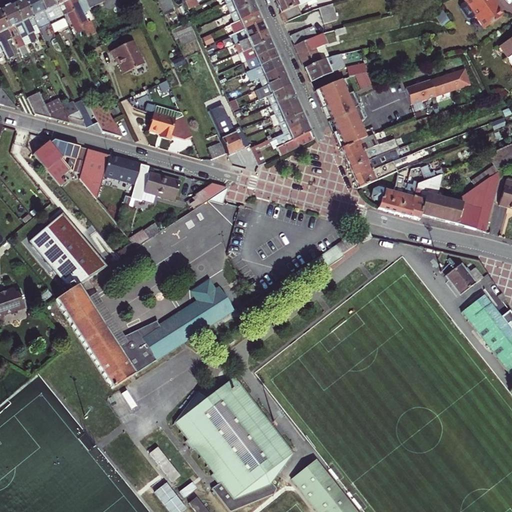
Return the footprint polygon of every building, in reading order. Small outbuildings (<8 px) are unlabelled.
[(27,36),(31,44),(36,41),(34,35),(30,28),(36,25),(23,0),(21,0),(12,5),(27,36)] [(37,0),(23,0),(36,25),(38,30),(49,24),(37,0)] [(37,0),(49,24),(53,33),(67,27),(62,16),(54,0),(37,0)] [(54,0),(62,16),(67,13),(73,26),(79,23),(68,0),(54,0)] [(88,22),(84,13),(90,10),(90,9),(85,0),(68,0),(79,23),(83,31),(86,38),(95,34),(90,21),(88,22)] [(107,0),(85,0),(90,9),(103,3),(103,2),(107,0)] [(156,0),(163,13),(173,9),(168,0),(156,0)] [(188,0),(184,2),(188,10),(196,7),(193,0),(188,0)] [(236,0),(226,5),(229,14),(253,3),(251,0),(236,0)] [(284,0),(275,4),(284,24),(301,16),(297,7),(298,6),(296,1),(299,0),(284,0)] [(413,0),(416,8),(435,3),(432,0),(413,0)] [(464,0),(484,28),(504,15),(493,0),(464,0)] [(226,16),(230,25),(257,13),(253,3),(229,14),(226,16)] [(442,4),(444,11),(451,10),(449,3),(442,4)] [(23,47),(25,46),(21,39),(27,36),(12,5),(0,10),(0,13),(11,37),(17,49),(23,47)] [(318,9),(323,24),(336,20),(331,5),(318,9)] [(436,17),(442,25),(449,21),(443,12),(436,17)] [(0,43),(8,60),(13,57),(5,40),(11,37),(0,13),(0,43)] [(228,37),(231,36),(261,22),(257,13),(230,25),(224,28),(228,37)] [(202,27),(203,27),(199,18),(193,21),(195,27),(196,27),(197,29),(202,27)] [(171,31),(175,39),(178,37),(193,31),(189,22),(171,31)] [(265,31),(261,22),(231,36),(235,45),(265,31)] [(73,26),(77,34),(83,31),(79,23),(73,26)] [(30,28),(34,35),(40,33),(38,30),(36,25),(30,28)] [(206,37),(204,33),(205,32),(202,27),(197,30),(201,39),(206,37)] [(309,40),(317,37),(313,27),(305,30),(309,40)] [(334,31),(336,36),(346,34),(344,28),(334,31)] [(294,46),(309,40),(305,30),(290,36),(294,46)] [(178,37),(181,45),(195,39),(193,31),(178,37)] [(239,54),(269,40),(265,31),(235,45),(234,45),(239,54)] [(294,46),(304,69),(321,62),(315,49),(323,46),(327,44),(322,34),(317,37),(309,40),(294,46)] [(511,54),(511,37),(500,46),(507,58),(511,54)] [(239,54),(243,64),(243,63),(273,49),(269,40),(239,54)] [(116,59),(123,74),(144,64),(132,41),(110,52),(114,60),(116,59)] [(323,46),(315,49),(321,62),(325,60),(329,58),(323,46)] [(17,49),(20,57),(27,54),(23,47),(17,49)] [(243,63),(247,72),(278,58),(273,49),(243,63)] [(310,83),(344,68),(340,54),(336,55),(329,58),(325,60),(321,62),(304,69),(310,83)] [(172,63),(175,69),(186,64),(183,57),(178,60),(172,63)] [(250,82),(258,78),(282,67),(278,58),(247,72),(246,73),(250,82)] [(347,68),(349,78),(354,77),(366,74),(364,64),(347,68)] [(258,78),(262,87),(286,77),(282,67),(258,78)] [(471,86),(465,70),(406,89),(411,106),(471,86)] [(371,85),(366,74),(354,77),(360,90),(371,85)] [(263,98),(266,97),(290,86),(286,77),(262,87),(255,91),(258,97),(259,100),(263,98)] [(347,96),(340,81),(318,91),(325,107),(336,133),(356,125),(359,123),(349,100),(339,103),(338,100),(347,96)] [(268,100),(270,106),(294,95),(290,86),(266,97),(268,100)] [(325,107),(318,91),(314,92),(321,108),(325,107)] [(27,99),(34,115),(50,119),(44,106),(38,93),(27,99)] [(270,106),(274,115),(298,104),(294,95),(270,106)] [(7,96),(4,106),(15,109),(16,108),(7,96)] [(44,106),(50,119),(69,124),(61,108),(57,99),(44,106)] [(229,103),(233,112),(239,109),(235,100),(229,103)] [(85,128),(76,109),(73,102),(61,108),(69,124),(85,128)] [(91,111),(102,133),(120,138),(104,104),(95,109),(91,111)] [(274,115),(278,124),(302,113),(298,104),(274,115)] [(76,109),(85,128),(92,125),(83,105),(76,109)] [(266,108),(270,117),(274,115),(270,106),(266,108)] [(153,114),(173,120),(175,112),(155,107),(153,114)] [(278,124),(282,133),(306,122),(302,113),(278,124)] [(182,117),(175,120),(173,120),(153,114),(148,131),(161,134),(160,136),(169,139),(170,136),(183,140),(191,137),(182,117)] [(270,117),(274,126),(278,124),(274,115),(270,117)] [(276,148),(280,157),(314,140),(306,122),(282,133),(283,135),(275,138),(279,147),(276,148)] [(362,140),(356,125),(336,133),(333,134),(337,143),(350,137),(350,136),(354,135),(357,142),(362,140)] [(220,140),(227,156),(248,147),(240,127),(233,130),(232,127),(218,133),(221,140),(220,140)] [(207,148),(212,160),(225,155),(217,135),(205,140),(208,148),(207,148)] [(357,142),(354,135),(350,136),(350,137),(337,143),(340,150),(357,142)] [(372,148),(378,146),(373,136),(367,137),(362,140),(357,142),(340,150),(345,161),(372,148)] [(273,150),(276,148),(279,147),(275,138),(271,140),(271,138),(268,140),(264,142),(266,146),(270,144),(273,150)] [(48,142),(59,156),(63,157),(67,144),(52,140),(48,142)] [(345,161),(349,170),(376,157),(389,153),(399,149),(395,140),(378,146),(372,148),(345,161)] [(59,156),(48,142),(33,155),(60,187),(64,184),(59,178),(65,174),(56,163),(61,158),(59,156)] [(258,168),(265,164),(259,149),(266,146),(264,142),(249,148),(258,168)] [(63,157),(69,159),(73,146),(67,144),(63,157)] [(471,182),(475,188),(502,170),(511,162),(511,144),(486,156),(493,167),(471,182)] [(73,146),(69,159),(76,160),(79,148),(73,146)] [(73,172),(80,174),(81,169),(86,150),(79,148),(76,160),(73,172)] [(109,156),(86,150),(81,169),(80,174),(78,179),(96,200),(103,176),(109,156)] [(349,170),(353,179),(380,167),(393,162),(389,153),(376,157),(349,170)] [(140,165),(109,156),(103,176),(135,184),(140,165)] [(68,166),(61,158),(56,163),(65,174),(70,169),(68,166)] [(353,179),(358,189),(387,176),(397,172),(393,162),(380,167),(353,179)] [(141,201),(144,192),(175,200),(180,182),(147,173),(148,167),(140,165),(135,184),(131,198),(134,199),(141,201)] [(456,226),(485,233),(500,177),(502,170),(475,188),(453,203),(462,205),(456,226)] [(403,196),(405,188),(401,187),(405,171),(398,174),(393,193),(402,195),(403,196)] [(430,179),(425,197),(435,199),(440,175),(430,179)] [(411,208),(409,218),(419,221),(420,216),(425,197),(430,179),(417,184),(416,189),(415,193),(413,198),(412,198),(409,208),(411,208)] [(511,182),(505,181),(499,206),(511,209),(511,182)] [(416,189),(417,184),(417,183),(413,182),(411,190),(409,197),(412,198),(413,198),(415,193),(411,192),(412,189),(416,189)] [(191,203),(195,208),(226,188),(211,184),(195,195),(197,199),(191,203)] [(403,196),(409,197),(411,190),(406,188),(405,188),(403,196)] [(208,202),(222,206),(227,189),(208,202)] [(379,202),(377,210),(389,213),(391,203),(389,202),(392,193),(385,191),(377,189),(373,191),(371,196),(374,201),(379,202)] [(391,203),(389,213),(399,215),(401,206),(399,205),(402,195),(393,193),(392,193),(389,202),(391,203)] [(401,206),(399,215),(409,218),(411,208),(409,208),(412,198),(409,197),(403,196),(402,195),(399,205),(401,206)] [(456,226),(462,205),(453,203),(435,199),(425,197),(420,216),(447,223),(456,226)] [(189,212),(161,231),(170,244),(197,225),(189,212)] [(86,280),(106,268),(101,262),(62,216),(30,243),(71,291),(76,287),(78,286),(86,281),(86,280)] [(149,239),(160,232),(154,224),(143,231),(149,239)] [(129,240),(131,244),(135,248),(149,239),(143,231),(129,240)] [(360,235),(363,242),(370,239),(368,232),(360,235)] [(360,235),(355,237),(352,235),(311,263),(318,275),(343,257),(342,255),(358,244),(363,242),(360,235)] [(120,258),(135,248),(131,244),(116,254),(120,258)] [(115,253),(101,262),(106,268),(108,266),(120,258),(116,254),(115,253)] [(452,284),(461,295),(482,278),(474,268),(467,275),(459,265),(447,275),(454,283),(452,284)] [(110,283),(106,278),(113,274),(108,266),(106,268),(86,280),(95,293),(96,293),(110,283)] [(447,275),(445,276),(452,284),(454,283),(447,275)] [(209,279),(189,292),(195,301),(197,300),(196,298),(196,295),(197,291),(198,289),(200,287),(203,286),(205,286),(209,286),(211,288),(213,290),(215,289),(209,279)] [(78,286),(113,342),(124,337),(96,293),(95,293),(86,280),(86,281),(78,286)] [(159,327),(156,322),(124,337),(113,342),(78,286),(76,287),(71,291),(59,298),(56,300),(55,301),(111,389),(156,360),(156,359),(207,326),(208,328),(234,311),(218,287),(215,289),(213,290),(211,288),(209,286),(205,286),(203,286),(200,287),(198,289),(197,291),(196,295),(196,298),(197,300),(195,301),(192,303),(193,305),(159,327)] [(0,318),(3,317),(3,316),(24,309),(19,293),(16,294),(14,289),(6,292),(6,294),(0,296),(0,294),(0,318)] [(52,296),(47,290),(34,300),(38,306),(52,296)] [(497,297),(501,303),(505,300),(501,294),(497,297)] [(511,332),(484,297),(475,308),(472,305),(464,317),(509,374),(511,371),(511,332)] [(212,476),(218,484),(212,489),(229,511),(230,511),(274,494),(275,490),(270,483),(292,454),(232,378),(197,392),(175,422),(189,439),(186,442),(192,451),(196,448),(215,473),(212,476)] [(149,454),(172,483),(180,477),(157,447),(149,454)] [(309,465),(346,511),(355,511),(315,460),(309,465)] [(346,511),(309,465),(291,479),(316,510),(317,509),(319,511),(318,511),(346,511)] [(188,504),(194,511),(207,511),(196,497),(188,504)]
